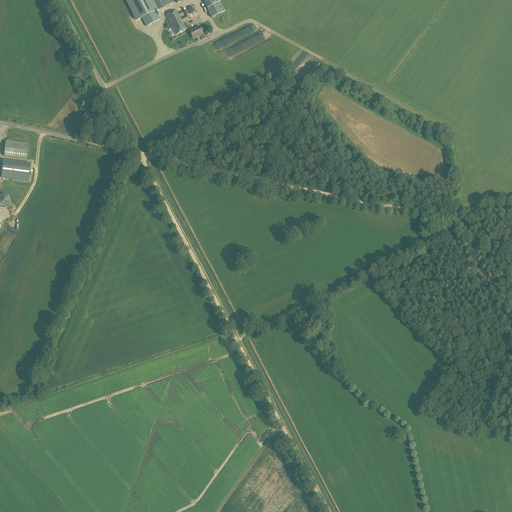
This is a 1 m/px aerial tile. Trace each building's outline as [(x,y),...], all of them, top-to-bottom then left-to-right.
[(126,0),(137,21),(141,19),(145,26),(159,20),(155,12),(173,2),(172,0),(126,0)] [(202,0),(210,15),(220,9),(217,4),(220,2),(219,0),(202,0)] [(187,16),(181,19),(177,11),(166,16),(176,35),(186,30),(183,22),(189,19),(187,16)] [(189,31),(193,39),(203,34),(199,27),(189,31)] [(231,37),(233,44),(240,42),(237,35),(231,37)] [(6,141),(4,156),(26,159),(28,144),(6,141)] [(31,163),(3,159),(1,178),(29,181),(31,163)] [(5,208),(8,206),(10,203),(10,200),(9,197),(6,195),(2,194),(0,195),(0,206),(2,208),(5,208)]
